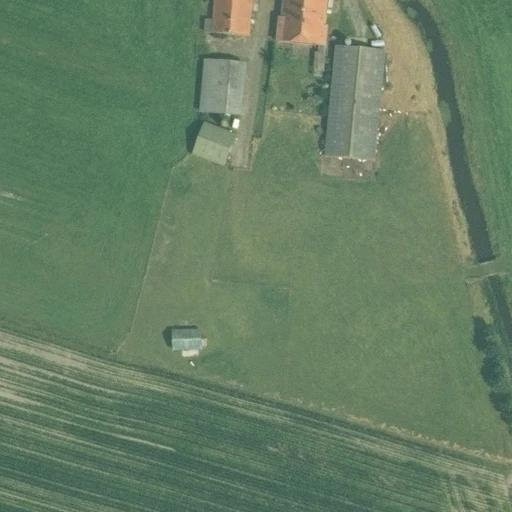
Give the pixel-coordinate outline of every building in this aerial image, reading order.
[(215,0),(212,35),(248,38),(251,0),(215,0)] [(282,0),(281,19),(277,19),(275,45),(326,50),(328,28),(325,28),(327,0),(282,0)] [(375,163),(386,53),(336,48),(325,159),(375,163)] [(247,65),(204,61),(199,115),(241,119),(247,65)] [(204,125),(192,157),(224,169),(236,137),(204,125)] [(202,331),(172,333),(172,353),(202,352),(202,331)]
